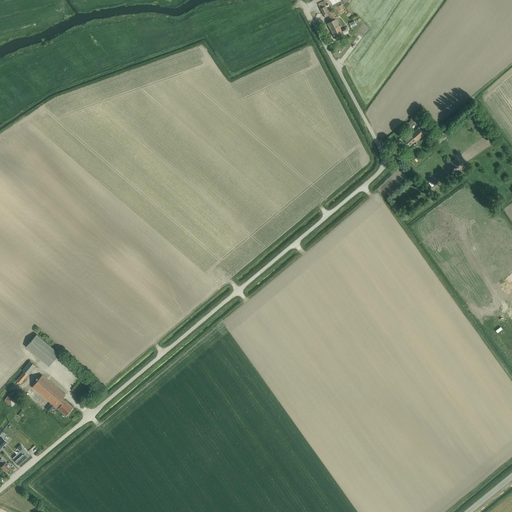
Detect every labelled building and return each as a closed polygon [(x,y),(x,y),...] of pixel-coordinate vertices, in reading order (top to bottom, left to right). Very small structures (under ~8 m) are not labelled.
[(328,5),(327,5),(324,1),(318,4),(320,9),(323,15),(325,18),(329,16),(331,21),(327,23),(334,37),(335,37),(337,40),(343,37),(341,34),(347,31),(346,28),(341,30),(331,11),(328,5)] [(411,120),(407,124),(410,128),(415,124),(414,124),(416,123),(413,119),(412,121),(411,120)] [(417,141),(427,132),(421,125),(411,134),(411,135),(404,140),(409,146),(414,141),(415,142),(416,140),(417,141)] [(440,131),(434,136),(437,140),(444,134),(440,131)] [(451,162),(456,168),(459,165),(454,159),(451,162)] [(434,186),(438,183),(432,177),(429,180),(434,186)] [(37,334),(26,346),(49,366),(60,354),(37,334)] [(24,372),(17,380),(20,384),(35,366),(30,361),(22,370),(24,372)] [(66,415),(73,407),(62,398),(65,395),(42,375),(32,387),(51,403),(46,409),(50,412),(55,407),(58,409),(58,408),(66,415)] [(4,400),(12,407),(18,399),(10,393),(4,400)] [(20,452),(13,458),(15,461),(18,465),(27,457),(29,454),(21,445),(17,448),(20,452)] [(5,462),(1,459),(0,459),(0,461),(4,464),(1,467),(6,472),(11,467),(5,462)]
